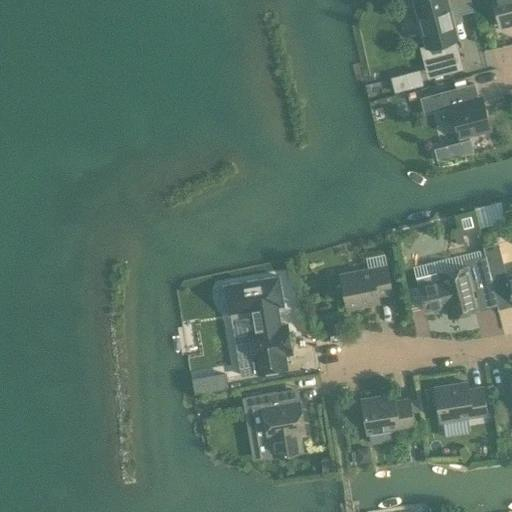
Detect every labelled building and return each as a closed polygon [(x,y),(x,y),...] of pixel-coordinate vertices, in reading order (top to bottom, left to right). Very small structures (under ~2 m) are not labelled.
[(393,0),(395,9),(409,5),(407,0),(393,0)] [(446,0),(410,0),(423,48),(457,39),(446,0)] [(511,0),(492,0),(499,26),(511,22),(511,0)] [(395,91),(423,84),(419,69),(391,76),(395,91)] [(391,83),(369,85),(371,107),(393,105),(391,83)] [(490,129),(482,96),(477,97),(474,84),(421,98),(425,113),(450,106),(458,137),(490,129)] [(474,137),(438,143),(440,156),(476,151),(474,137)] [(483,249),(492,285),(498,307),(511,303),(511,275),(506,277),(498,245),(483,249)] [(473,290),(492,285),(483,249),(478,250),(479,257),(464,260),(465,265),(438,272),(440,279),(418,285),(424,310),(446,305),(449,316),(477,309),(473,290)] [(377,294),(392,291),(386,265),(339,275),(346,308),(379,301),(377,294)] [(285,353),(291,352),(286,324),(279,325),(276,305),(250,309),(253,330),(248,330),(256,373),(287,367),(285,353)] [(225,373),(195,378),(197,392),(227,387),(225,373)] [(434,388),(424,390),(426,406),(436,405),(439,421),(486,413),(482,387),(468,389),(467,382),(434,387),(434,388)] [(276,391),(245,397),(247,408),(261,406),(266,436),(271,436),(274,456),(300,451),(297,431),(304,430),(299,402),(279,405),(276,391)] [(361,399),(366,433),(414,425),(411,412),(419,411),(417,397),(395,401),(394,394),(361,399)]
